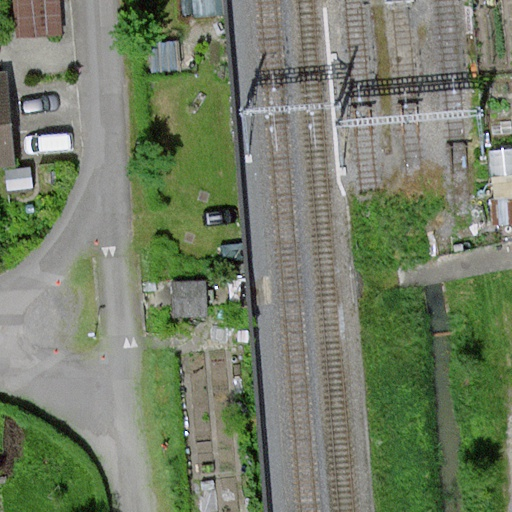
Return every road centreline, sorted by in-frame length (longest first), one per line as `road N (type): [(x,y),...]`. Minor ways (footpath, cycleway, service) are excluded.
road 1 (residential): [(115,197),(132,416)]
road 2 (residential): [(100,0),(115,197)]
road 3 (residential): [(115,197),(0,302)]
road 4 (residential): [(0,349),(132,416)]
